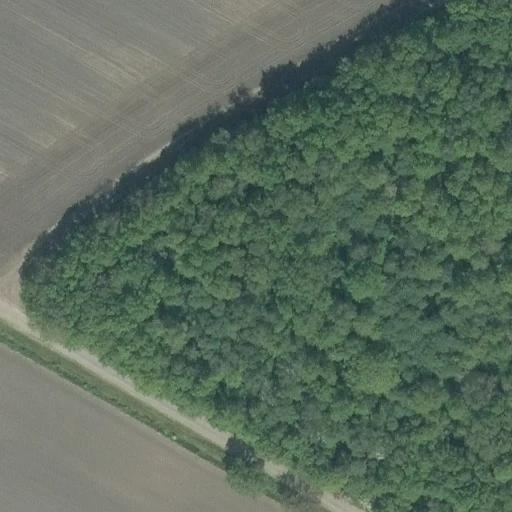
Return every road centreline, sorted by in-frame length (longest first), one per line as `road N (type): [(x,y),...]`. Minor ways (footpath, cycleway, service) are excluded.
road 1 (track): [(423,0),(116,195),(46,244),(0,292)]
road 2 (unclassified): [(343,511),(0,312)]
